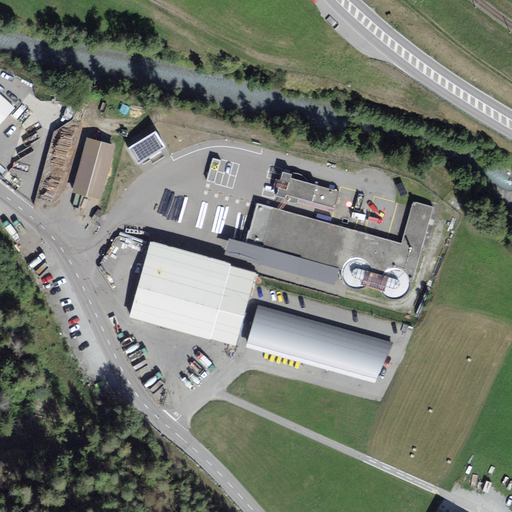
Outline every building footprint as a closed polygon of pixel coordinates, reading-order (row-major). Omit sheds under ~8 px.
[(0,96),(0,127),(15,110),(0,96)] [(72,142),(74,130),(55,127),(53,139),(72,142)] [(163,149),(151,133),(131,148),(142,164),(163,149)] [(116,146),(88,138),(73,193),(101,200),(116,146)] [(215,183),(221,160),(213,158),(206,180),(215,183)] [(308,183),(303,176),(299,173),(294,172),(290,173),(285,175),(280,181),(276,196),(283,198),(290,202),(298,202),(333,212),(339,191),(308,183)] [(433,207),(413,201),(401,243),(257,203),(245,243),(342,269),(341,275),(343,280),(345,284),(350,287),(358,289),(366,286),(380,291),(385,296),(389,299),(398,299),(405,296),(409,289),(410,281),(412,281),(433,207)] [(152,244),(133,311),(143,314),(233,340),(252,273),(152,244)] [(258,306),(246,347),(377,384),(389,343),(258,306)]
